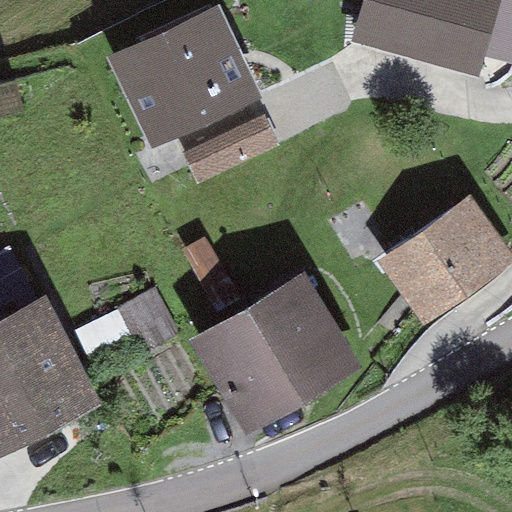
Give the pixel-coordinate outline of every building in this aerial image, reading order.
[(224,0),(207,0),(105,45),(146,140),(263,89),(224,0)] [(511,0),(360,0),(351,35),(477,70),(483,51),(511,59),(511,0)] [(266,111),(185,149),(201,183),(282,145),(266,111)] [(511,261),(511,252),(470,190),(376,254),(423,322),(511,261)] [(245,428),(362,360),(304,261),(188,329),(245,428)] [(0,443),(102,393),(47,284),(0,307),(0,443)]
